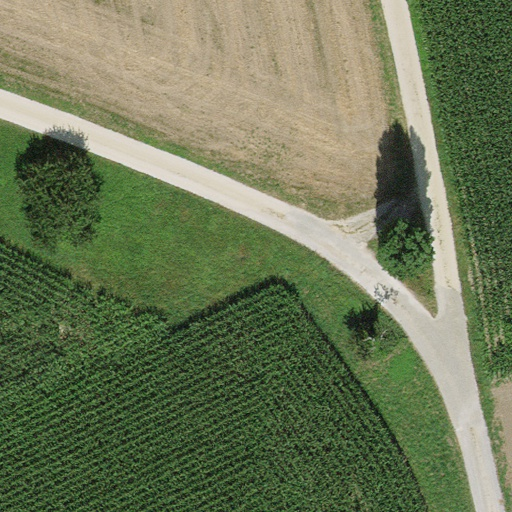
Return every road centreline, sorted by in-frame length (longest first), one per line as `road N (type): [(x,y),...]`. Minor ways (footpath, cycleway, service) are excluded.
road 1 (unclassified): [(0,109),(329,245)]
road 2 (unclassified): [(383,0),(420,192)]
road 3 (unclassified): [(420,192),(448,367)]
road 4 (unclassified): [(329,245),(448,367)]
road 5 (unclassified): [(448,367),(481,511)]
